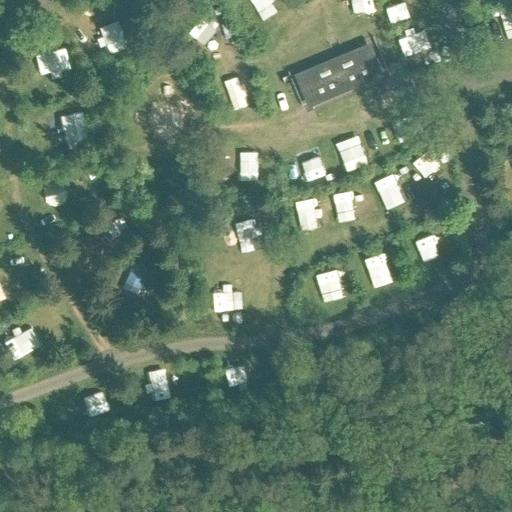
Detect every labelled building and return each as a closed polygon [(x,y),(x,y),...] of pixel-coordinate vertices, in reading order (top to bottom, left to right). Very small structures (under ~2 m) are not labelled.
[(213,47),(231,40),(218,13),(201,20),(213,47)] [(104,51),(121,44),(111,18),(94,24),(104,51)] [(28,36),(36,62),(52,57),(43,31),(28,36)] [(297,75),(310,107),(385,76),(371,44),(297,75)] [(39,136),(69,131),(66,112),(36,117),(39,136)] [(435,246),(458,236),(452,223),(429,233),(435,246)] [(366,255),(373,275),(388,269),(381,250),(366,255)] [(22,353),(40,345),(34,333),(17,342),(22,353)]
